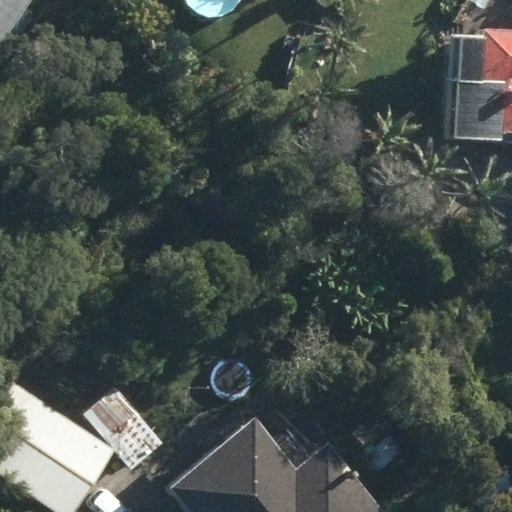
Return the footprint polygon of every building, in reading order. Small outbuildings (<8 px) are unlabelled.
[(0,0),(0,51),(34,0),(0,0)] [(511,136),(511,41),(486,40),(481,88),(508,90),(504,136),(511,136)] [(194,363),(155,363),(154,409),(194,409),(194,363)] [(0,406),(0,482),(46,511),(78,511),(113,458),(10,391),(0,406)] [(87,419),(131,475),(161,450),(116,394),(87,419)] [(172,499),(182,511),(378,511),(331,454),(299,480),(258,429),(172,499)] [(370,446),(390,470),(405,457),(385,434),(370,446)]
